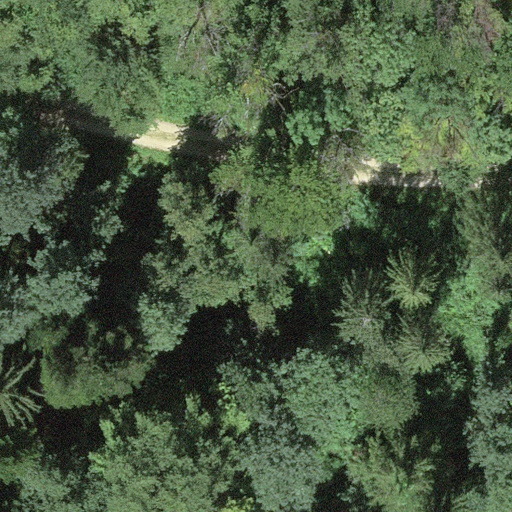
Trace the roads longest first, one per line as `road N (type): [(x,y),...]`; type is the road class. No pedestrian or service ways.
road 1 (track): [(0,89),(221,165),(433,201),(511,200)]
road 2 (track): [(264,312),(511,314)]
